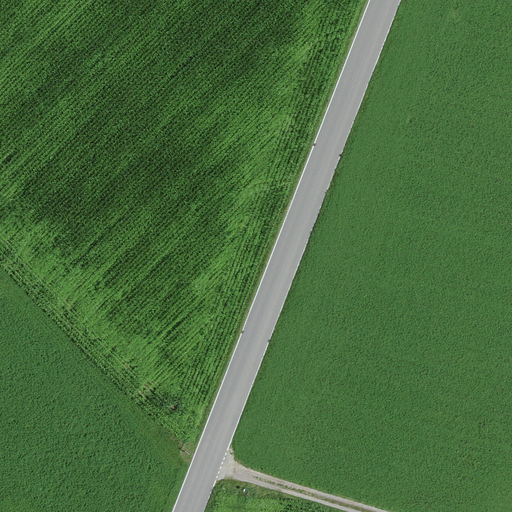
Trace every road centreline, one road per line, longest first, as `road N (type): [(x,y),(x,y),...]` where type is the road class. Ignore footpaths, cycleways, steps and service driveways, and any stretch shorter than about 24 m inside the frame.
road 1 (tertiary): [(188,511),(387,0)]
road 2 (track): [(369,511),(206,464)]
